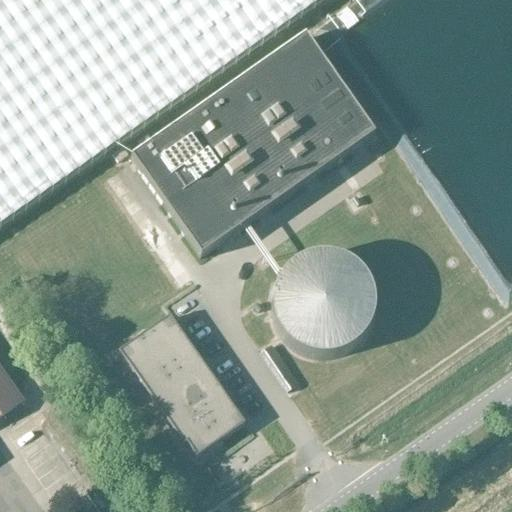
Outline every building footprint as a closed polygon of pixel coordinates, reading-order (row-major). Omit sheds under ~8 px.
[(0,0),(0,229),(326,0),(0,0)] [(130,163),(199,262),(373,141),(303,41),(130,163)] [(307,361),(316,363),(325,363),(334,361),(342,359),(350,354),(357,349),(363,342),(367,335),(371,327),(372,318),(373,309),(372,300),(369,292),(365,284),(360,277),(353,271),(346,266),(338,263),(329,261),(320,260),(311,261),(303,264),(295,267),(288,273),(282,279),(277,286),(273,294),(271,303),(270,312),(271,321),(273,329),(277,337),(282,344),(288,351),(295,356),(307,361)] [(168,321),(117,357),(192,465),(243,429),(168,321)] [(0,368),(0,423),(26,406),(0,368)]
